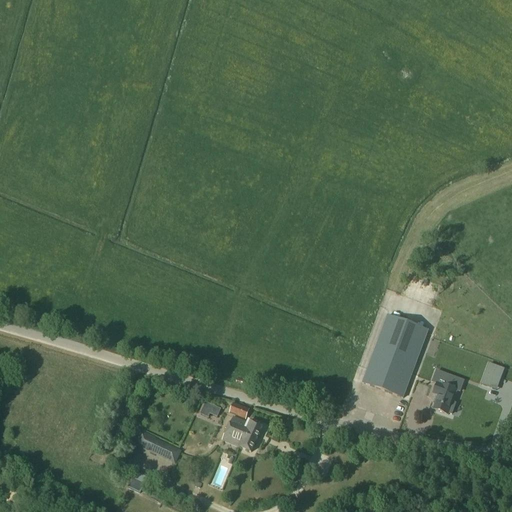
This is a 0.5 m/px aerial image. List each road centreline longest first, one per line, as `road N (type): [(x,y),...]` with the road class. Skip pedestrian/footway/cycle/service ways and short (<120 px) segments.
road 1 (unclassified): [(511,457),(342,426),(0,325)]
road 2 (track): [(388,301),(434,210),(511,170)]
